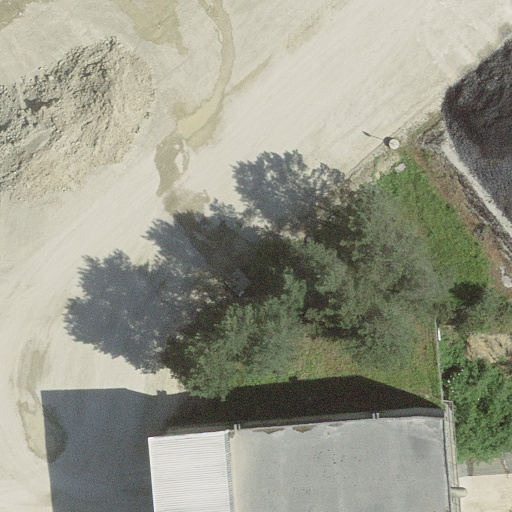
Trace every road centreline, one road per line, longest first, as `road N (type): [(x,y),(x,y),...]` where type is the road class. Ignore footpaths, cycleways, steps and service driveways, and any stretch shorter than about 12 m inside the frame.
road 1 (track): [(413,0),(0,336)]
road 2 (track): [(497,0),(215,158)]
